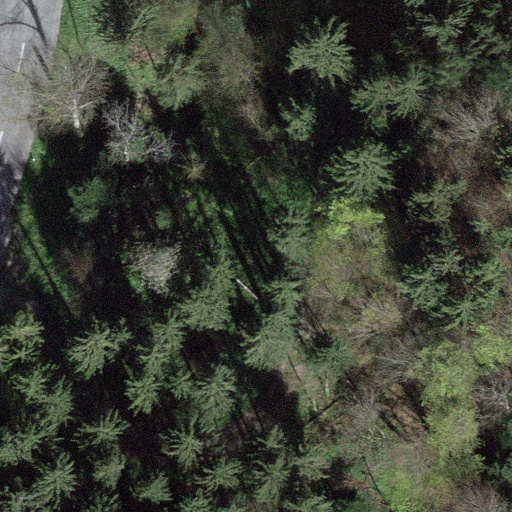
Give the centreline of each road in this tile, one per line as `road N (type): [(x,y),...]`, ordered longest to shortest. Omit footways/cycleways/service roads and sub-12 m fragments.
road 1 (track): [(0,262),(79,414),(123,443),(172,455),(229,443),(267,416),(294,372),(310,315),(359,0)]
road 2 (tertiary): [(0,138),(30,0)]
